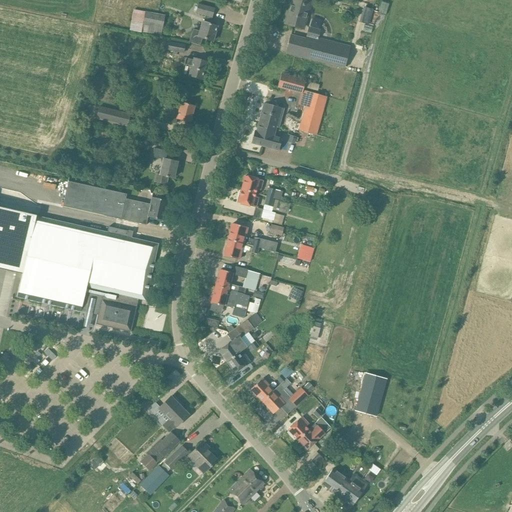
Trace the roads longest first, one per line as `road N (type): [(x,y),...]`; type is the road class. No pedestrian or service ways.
road 1 (tertiary): [(307,509),(184,358),(178,330),(182,275),(256,0)]
road 2 (unknown): [(0,179),(62,212),(190,244)]
road 3 (secondary): [(511,396),(403,505)]
road 4 (secondary): [(415,511),(511,407)]
